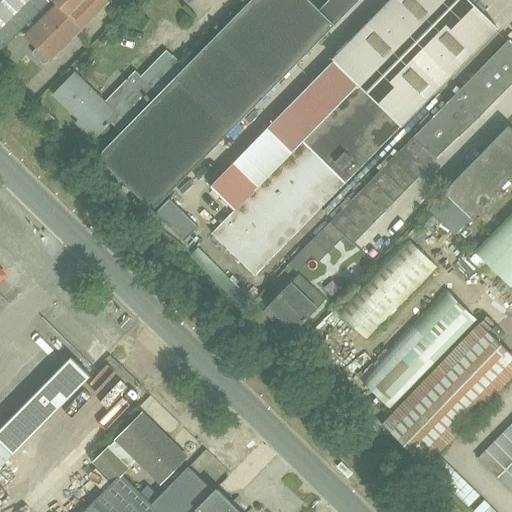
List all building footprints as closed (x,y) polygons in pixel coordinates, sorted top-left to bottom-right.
[(48,0),(0,0),(0,52),(50,1),(48,0)] [(27,36),(38,46),(33,51),(33,54),(42,64),(45,63),(50,58),(51,59),(82,27),(106,2),(103,0),(52,0),(57,5),(27,36)] [(311,0),(247,0),(184,64),(175,74),(176,75),(97,155),(152,208),(230,129),(231,130),(281,79),(337,23),(359,0),(328,0),(320,8),(311,0)] [(498,28),(482,12),(469,0),(391,0),(333,59),(335,61),(336,61),(358,83),(235,210),(212,233),(256,275),(403,125),(498,28)] [(511,41),(509,39),(453,96),(476,118),(511,81),(511,41)] [(120,130),(175,74),(184,64),(173,53),(146,81),(135,69),(110,94),(108,92),(102,98),(75,73),(54,95),(83,124),(80,127),(93,140),(111,122),(120,130)] [(10,60),(0,68),(6,75),(16,66),(10,60)] [(335,61),(211,187),(235,210),(358,83),(336,61),(335,61)] [(453,96),(414,136),(437,158),(476,118),(453,96)] [(49,112),(43,117),(49,124),(55,119),(49,112)] [(472,217),(511,176),(511,128),(509,125),(444,190),(446,192),(472,217)] [(416,180),(437,158),(414,136),(393,157),(416,180)] [(393,157),(330,222),(344,235),(354,244),(416,180),(393,157)] [(170,198),(156,212),(184,241),(198,226),(170,198)] [(511,216),(478,252),(511,285),(511,216)] [(320,261),(344,235),(330,222),(281,272),(289,280),(314,255),(320,261)] [(409,239),(339,311),(368,339),(437,267),(409,239)] [(269,305),(295,330),(295,331),(326,299),(300,273),(269,305)] [(448,291),(365,378),(394,406),(477,319),(448,291)] [(511,374),(511,352),(481,323),(384,423),(425,464),(511,374)] [(79,386),(90,375),(71,356),(60,368),(79,386)] [(68,398),(79,386),(60,368),(49,379),(68,398)] [(68,398),(49,379),(38,390),(57,409),(68,398)] [(27,402),(47,420),(57,409),(38,390),(27,402)] [(47,420),(27,402),(16,412),(36,431),(47,420)] [(36,431),(17,413),(6,424),(25,443),(36,431)] [(128,467),(136,458),(161,482),(167,476),(186,457),(141,413),(117,439),(108,447),(94,461),(114,481),(120,474),(128,467)] [(6,424),(0,429),(0,442),(13,455),(25,443),(6,424)] [(511,441),(511,425),(511,424),(502,432),(511,441)] [(511,441),(502,432),(494,441),(511,458),(511,441)] [(511,458),(494,441),(486,449),(504,468),(511,460),(511,458)] [(0,468),(13,455),(0,442),(0,468)] [(496,477),(504,468),(486,449),(477,458),(496,477)] [(151,504),(158,511),(192,511),(213,491),(188,466),(151,504)] [(511,475),(504,468),(496,477),(511,492),(511,475)] [(158,511),(151,504),(120,474),(114,481),(82,511),(158,511)] [(192,511),(240,511),(216,488),(213,491),(192,511)]
